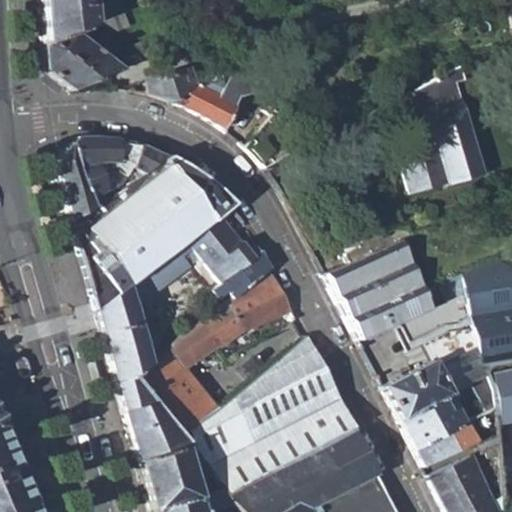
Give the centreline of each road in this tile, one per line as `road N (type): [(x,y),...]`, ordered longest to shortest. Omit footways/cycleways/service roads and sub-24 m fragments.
road 1 (residential): [(0,125),(68,112),(150,122),(227,170),(269,221),(414,511)]
road 2 (primary): [(6,201),(92,511)]
